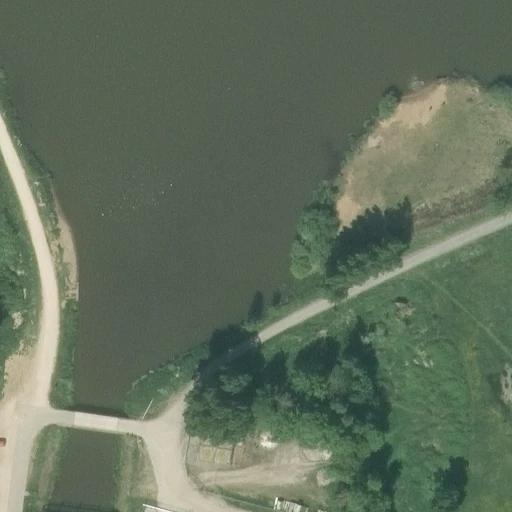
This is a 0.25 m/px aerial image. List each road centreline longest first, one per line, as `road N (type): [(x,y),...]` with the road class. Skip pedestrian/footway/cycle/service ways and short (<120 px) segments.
road 1 (track): [(148,433),(242,346),(511,215)]
road 2 (unclassified): [(220,511),(178,496),(148,433),(50,416)]
road 3 (track): [(0,142),(40,247),(49,301)]
